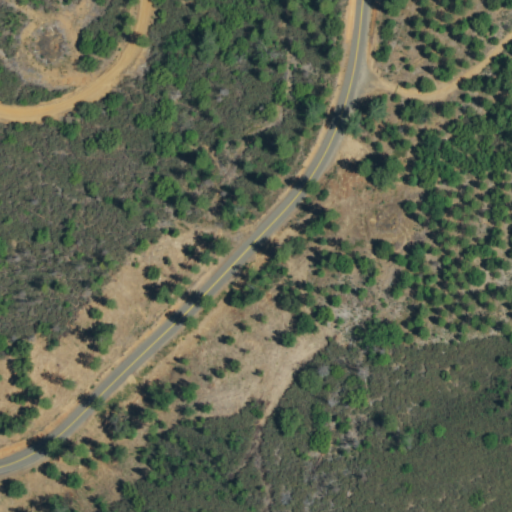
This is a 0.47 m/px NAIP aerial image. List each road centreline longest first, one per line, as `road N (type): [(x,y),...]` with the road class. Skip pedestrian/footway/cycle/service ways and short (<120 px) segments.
road 1 (secondary): [(0,467),(34,455),(88,418),(292,204),(332,140),(364,0)]
road 2 (residential): [(138,0),(134,57),(107,93),(55,115),(0,116)]
road 3 (residential): [(350,87),(435,100),(467,85),(511,43)]
